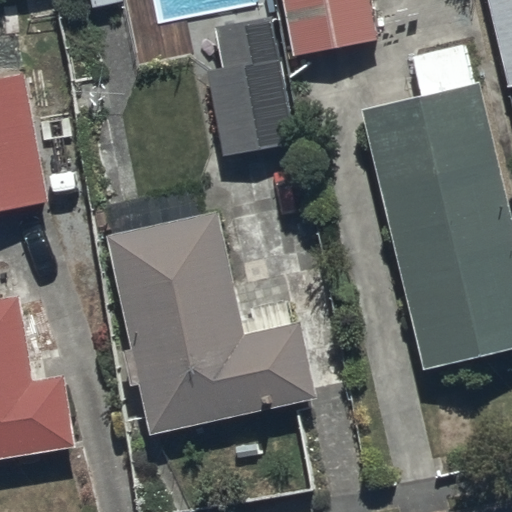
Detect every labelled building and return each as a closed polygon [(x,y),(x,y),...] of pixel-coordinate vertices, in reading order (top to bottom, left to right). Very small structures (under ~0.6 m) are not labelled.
[(375,0),(286,0),(296,51),(382,35),(375,0)] [(511,0),(491,0),(511,81),(511,80),(511,0)] [(281,14),(219,24),(226,64),(210,67),(223,154),(300,142),(281,14)] [(413,53),(422,90),(367,103),(429,361),(511,341),(511,190),(486,76),(476,78),(468,40),(413,53)] [(0,204),(56,194),(33,67),(0,73),(0,204)] [(157,428),(207,418),(285,401),(321,394),(306,319),(297,321),(293,297),(256,304),(257,311),(245,314),(225,207),(114,228),(136,343),(130,344),(137,380),(147,378),(157,428)] [(0,294),(0,454),(81,443),(70,370),(39,374),(27,291),(0,294)]
